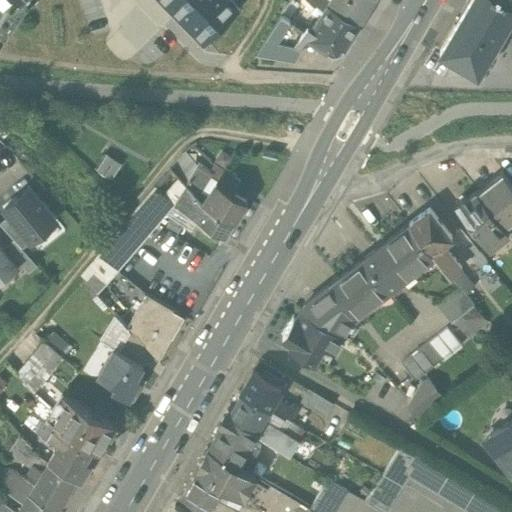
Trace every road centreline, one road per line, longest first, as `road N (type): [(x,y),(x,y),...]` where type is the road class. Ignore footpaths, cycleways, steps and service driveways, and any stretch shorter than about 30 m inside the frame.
road 1 (secondary): [(323,172),(124,511)]
road 2 (secondary): [(426,0),(323,172)]
road 3 (residential): [(323,172),(351,185),(461,145),(511,140)]
